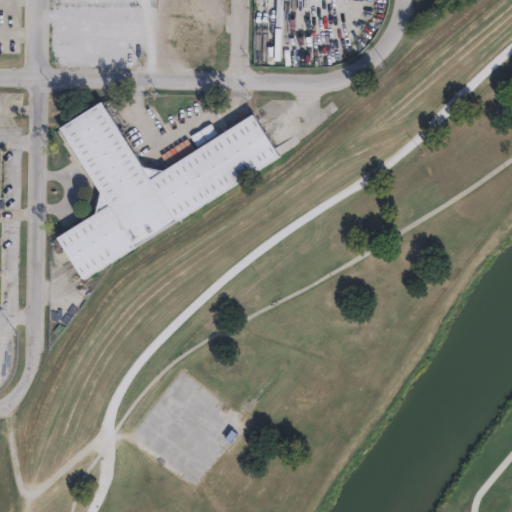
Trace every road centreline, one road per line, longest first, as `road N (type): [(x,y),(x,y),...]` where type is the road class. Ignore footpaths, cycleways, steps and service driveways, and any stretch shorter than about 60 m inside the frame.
road 1 (residential): [(396,30),(364,67),(337,79),(0,75)]
road 2 (residential): [(44,0),(40,342),(20,395)]
